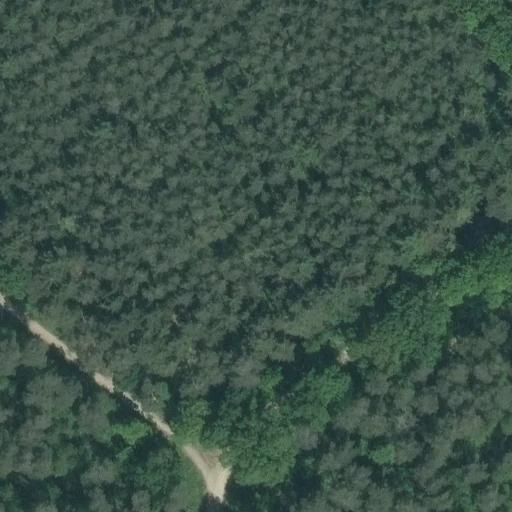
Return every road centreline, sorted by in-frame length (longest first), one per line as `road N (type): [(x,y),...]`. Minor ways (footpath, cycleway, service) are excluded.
road 1 (track): [(209,511),(205,464),(511,237)]
road 2 (track): [(0,294),(205,464)]
